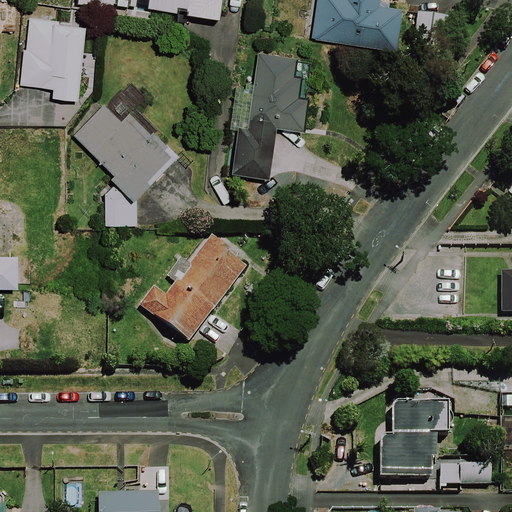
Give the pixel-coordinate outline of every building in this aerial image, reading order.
[(114,1),(137,4),(137,0),(77,0),(77,3),(113,8),(114,1)] [(149,0),(149,6),(178,10),(179,4),(188,5),(187,11),(221,16),(223,0),(149,0)] [(398,49),(404,9),(381,5),(381,0),(317,0),(313,37),(398,49)] [(79,98),(87,25),(60,22),(60,20),(30,16),(26,50),(24,50),(20,85),(54,88),(53,96),(79,98)] [(233,172),(270,177),(278,126),(305,130),(310,96),(301,95),(304,75),(296,73),(299,58),(259,52),(248,127),(239,126),(233,172)] [(112,177),(117,183),(105,194),(105,225),(138,225),(137,198),(179,155),(154,131),(152,133),(130,112),(122,120),(105,103),(74,135),(115,174),(112,177)] [(139,308),(189,345),(247,269),(235,260),(239,256),(212,236),(190,265),(182,259),(167,278),(175,285),(166,297),(154,288),(139,308)] [(0,286),(19,286),(19,254),(0,253),(0,286)] [(511,271),(501,272),(502,314),(511,313),(511,271)] [(477,401),(454,399),(453,417),(497,420),(498,406),(476,405),(477,401)] [(380,437),(380,479),(432,479),(432,436),(450,436),(450,403),(392,404),(392,437),(380,437)] [(483,469),(437,467),(437,487),(482,489),(483,469)] [(99,495),(98,511),(159,511),(159,495),(99,495)]
